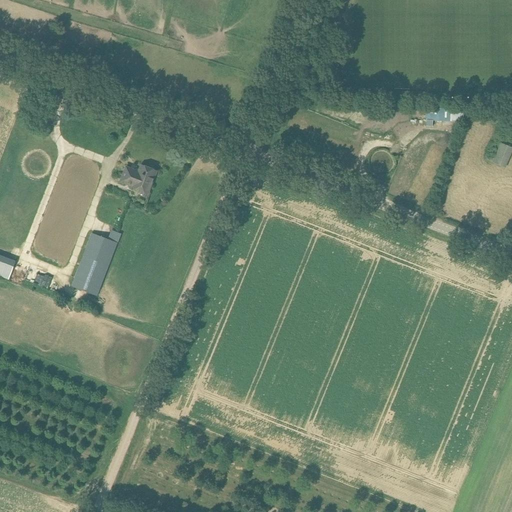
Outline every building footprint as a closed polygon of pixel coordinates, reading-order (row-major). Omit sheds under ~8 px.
[(463,109),(426,107),(426,123),(432,124),(432,120),(463,121),(463,109)] [(511,152),(511,147),(500,143),(493,162),(506,168),(511,152)] [(132,188),(148,194),(156,171),(141,165),(139,172),(126,167),(120,182),(133,187),(132,188)] [(117,243),(107,240),(92,234),(74,287),(87,292),(97,296),(117,243)] [(0,275),(9,279),(17,260),(0,253),(0,275)]
